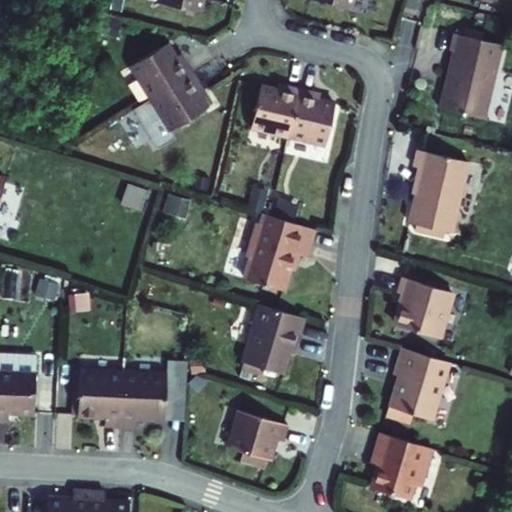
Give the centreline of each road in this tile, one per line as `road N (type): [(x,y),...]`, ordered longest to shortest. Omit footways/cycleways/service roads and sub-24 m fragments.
road 1 (residential): [(306,511),(336,416),(367,159),(387,66),(250,33)]
road 2 (residential): [(0,465),(145,472),(263,511)]
